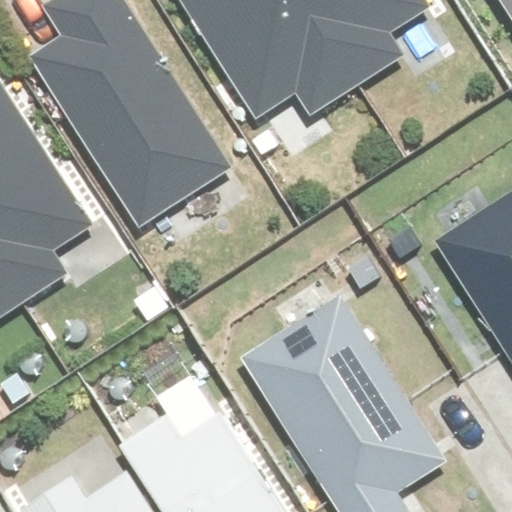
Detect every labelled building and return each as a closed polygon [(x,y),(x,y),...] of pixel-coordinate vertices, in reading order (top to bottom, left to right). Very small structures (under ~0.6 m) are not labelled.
[(130,0),(69,0),(53,10),(59,20),(45,29),(58,49),(38,62),(160,256),(255,196),(130,0)] [(433,20),(420,0),(183,0),(265,133),(304,110),(313,124),(405,68),(391,46),(433,20)] [(511,0),(500,0),(511,18),(511,0)] [(0,349),(102,287),(82,254),(111,236),(0,56),(0,349)] [(511,201),(435,252),(511,370),(511,201)] [(452,469),(348,305),(250,368),(341,511),(408,511),(402,502),(452,469)] [(191,453),(170,424),(126,454),(165,511),(282,511),(225,430),(191,453)] [(38,511),(144,511),(131,492),(100,511),(91,511),(75,487),(38,511)]
